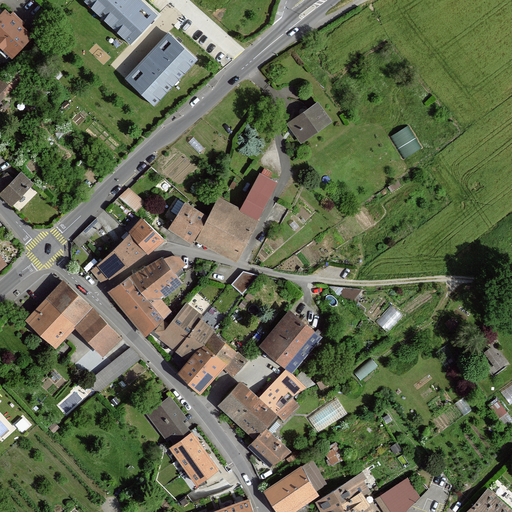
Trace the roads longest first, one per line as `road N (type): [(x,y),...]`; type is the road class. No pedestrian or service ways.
road 1 (tertiary): [(44,251),(287,29)]
road 2 (tertiary): [(264,511),(202,410),(92,296)]
road 3 (residential): [(92,296),(164,248),(304,279)]
road 4 (track): [(511,291),(472,280),(304,279)]
